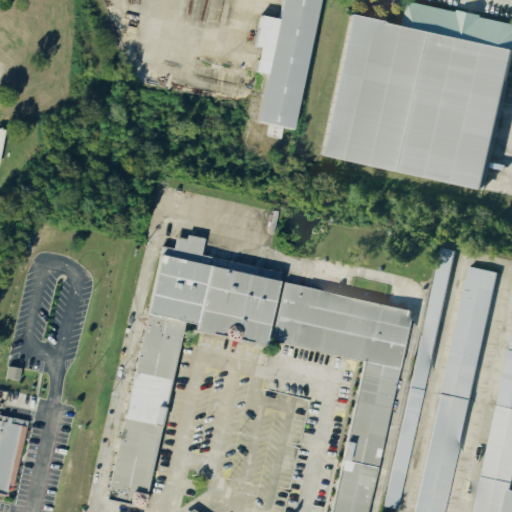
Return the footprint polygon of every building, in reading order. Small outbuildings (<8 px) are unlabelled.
[(312,0),(278,0),(275,17),(255,14),(250,45),(255,46),(250,71),(260,73),(251,121),(267,124),(264,135),(277,138),(279,127),(289,129),(312,0)] [(317,156),(485,187),(511,39),(511,21),(404,1),(400,24),(344,13),(317,156)] [(109,499),(143,505),(175,319),(190,321),(189,328),(261,341),(273,268),(198,255),(201,235),(184,232),(183,237),(172,235),(170,246),(152,243),(109,499)] [(395,507),(381,504),(439,246),(451,249),(395,507)] [(416,511),(440,511),(494,271),(466,265),(412,511),(416,511)] [(366,511),(405,305),(280,282),(269,340),(357,357),(327,511),(366,511)] [(469,511),(511,318),(511,462),(506,489),(511,490),(511,511),(469,511)] [(25,418),(0,413),(0,492),(4,494),(6,484),(12,485),(25,418)]
